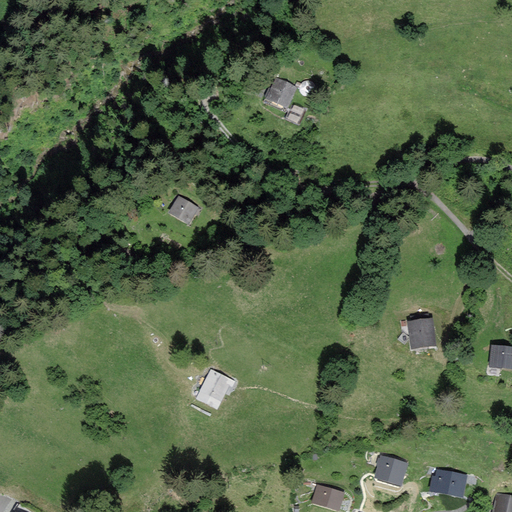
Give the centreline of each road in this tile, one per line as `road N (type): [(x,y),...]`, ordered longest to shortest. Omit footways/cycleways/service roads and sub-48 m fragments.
road 1 (track): [(91,290),(342,192),(393,188),(471,159),(511,168)]
road 2 (track): [(393,188),(293,186),(263,173),(198,93),(220,95)]
road 3 (track): [(188,421),(168,398),(139,313),(91,290)]
road 4 (track): [(415,181),(511,279)]
